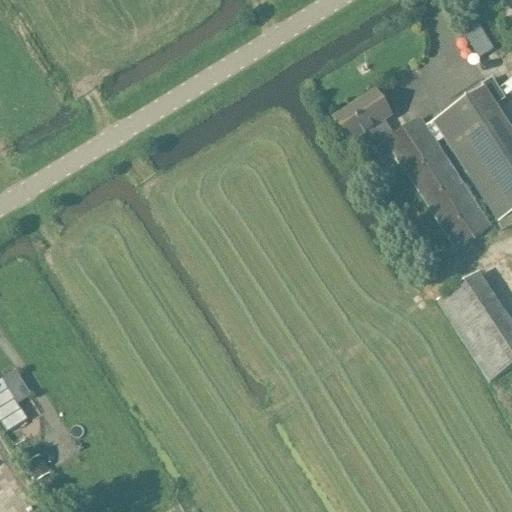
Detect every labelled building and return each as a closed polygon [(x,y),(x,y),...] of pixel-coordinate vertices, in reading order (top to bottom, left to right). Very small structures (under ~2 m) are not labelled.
[(511,215),(511,131),(496,108),(496,107),(505,102),(505,101),(492,81),(491,81),(481,88),(483,91),(432,124),(497,225),(511,215)] [(376,94),(333,121),(349,147),(369,134),(379,148),(385,144),(393,139),(383,125),(392,120),(376,94)] [(490,231),(420,122),(393,139),(385,144),(455,252),(490,231)] [(479,277),(435,306),(454,334),(498,305),(479,277)] [(32,322),(0,342),(0,356),(3,362),(18,352),(33,375),(50,364),(36,343),(43,339),(32,322)] [(29,401),(13,377),(0,384),(0,424),(7,436),(28,422),(19,408),(29,401)] [(48,475),(40,464),(27,472),(34,484),(48,475)]
